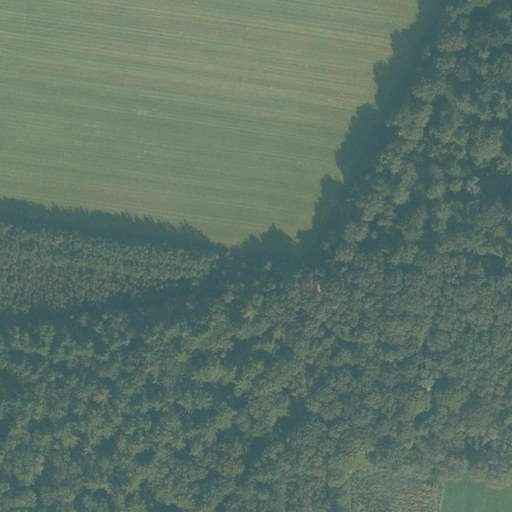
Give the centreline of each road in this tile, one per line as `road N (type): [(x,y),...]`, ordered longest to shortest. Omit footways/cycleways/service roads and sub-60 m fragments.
road 1 (track): [(0,236),(320,286)]
road 2 (track): [(471,0),(320,286)]
road 3 (track): [(320,286),(204,511)]
